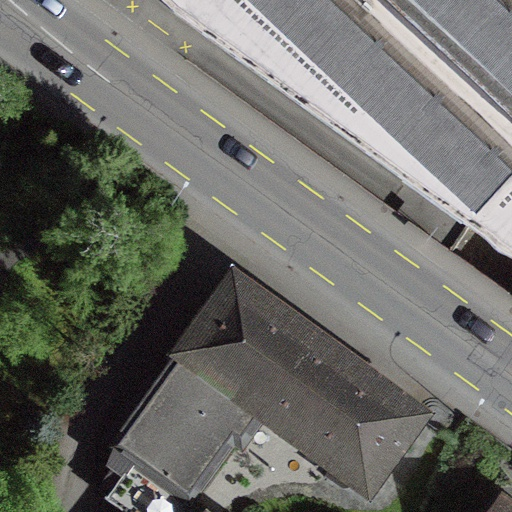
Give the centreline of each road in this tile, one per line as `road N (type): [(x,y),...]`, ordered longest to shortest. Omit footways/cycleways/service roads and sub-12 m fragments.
road 1 (secondary): [(2,0),(511,374)]
road 2 (unknown): [(69,511),(88,430),(221,232)]
